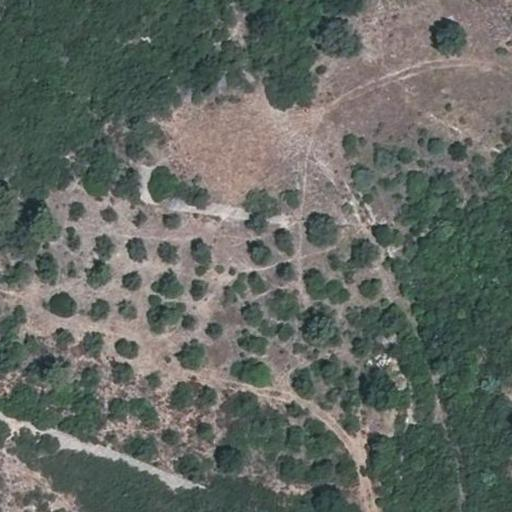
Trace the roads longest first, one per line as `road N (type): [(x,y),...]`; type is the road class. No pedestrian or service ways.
road 1 (track): [(374,511),(339,427),(313,406),(211,368),(60,340)]
road 2 (track): [(311,117),(370,83),(444,62),(491,65),(511,76)]
